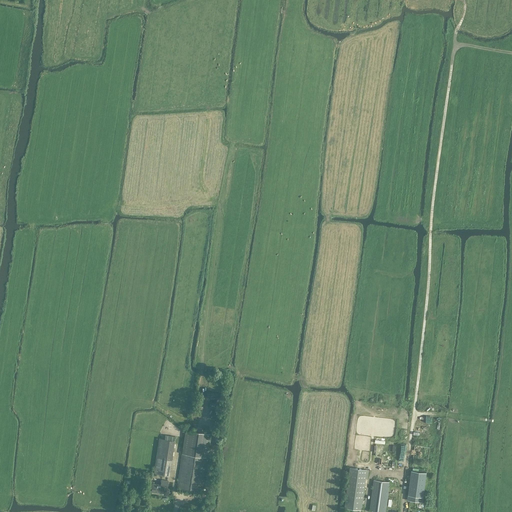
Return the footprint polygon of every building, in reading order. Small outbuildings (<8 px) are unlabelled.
[(202,493),(210,434),(186,430),(177,489),(202,493)] [(171,464),(175,442),(174,442),(175,438),(165,436),(164,440),(159,439),(154,474),(169,476),(171,464)] [(362,510),(367,470),(349,468),(345,508),(362,510)] [(426,473),(411,471),(407,500),(422,502),(426,473)] [(163,494),(164,487),(167,487),(168,481),(161,480),(160,485),(152,484),(151,492),(163,494)] [(378,511),(385,511),(390,482),(374,480),(370,511),(378,511)]
